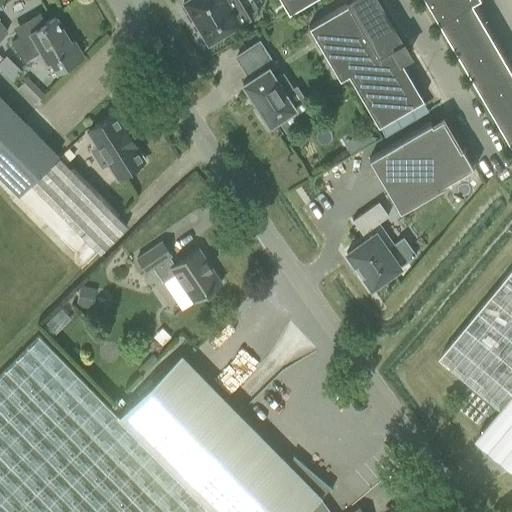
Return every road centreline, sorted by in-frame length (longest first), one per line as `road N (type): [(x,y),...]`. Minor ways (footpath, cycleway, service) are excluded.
road 1 (unclassified): [(463,511),(291,273),(117,0)]
road 2 (unclassified): [(401,0),(496,165)]
